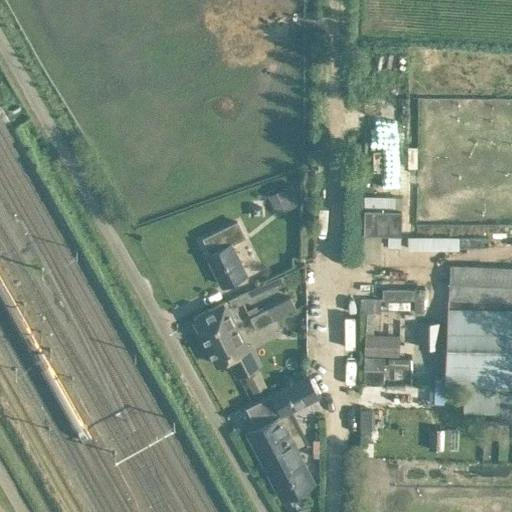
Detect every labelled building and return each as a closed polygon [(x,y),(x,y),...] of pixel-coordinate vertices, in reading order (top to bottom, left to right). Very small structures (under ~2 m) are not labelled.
[(366,145),(365,175),(375,175),(377,145),(366,145)] [(291,183),(269,193),(278,212),(300,202),(291,183)] [(399,244),(401,194),(361,193),(360,259),(383,259),(383,243),(399,244)] [(203,236),(210,251),(208,253),(223,284),(245,273),(230,243),(246,235),(238,219),(203,236)] [(406,233),(406,246),(479,247),(480,234),(406,233)] [(511,267),(450,264),(449,297),(462,297),(486,298),(511,299),(511,267)] [(423,287),(413,287),(414,311),(424,311),(424,291),(423,287)] [(290,296),(265,308),(271,320),(296,307),(290,296)] [(361,297),(361,310),(366,310),(374,311),(380,311),(380,298),(361,297)] [(445,378),(445,383),(464,384),(463,410),(483,411),(511,412),(511,299),(486,298),(462,297),(449,297),(445,378)] [(255,362),(222,301),(193,316),(217,361),(228,355),(237,372),(255,362)] [(342,305),(342,335),(354,335),(354,305),(342,305)] [(419,320),(419,345),(435,346),(435,320),(419,320)] [(365,335),(365,352),(399,353),(399,336),(399,333),(373,332),(365,332),(365,335)] [(383,383),(383,367),(384,357),(365,356),(364,382),(383,383)] [(408,358),(389,357),(388,365),(408,366),(408,358)] [(246,377),(258,391),(269,382),(257,368),(246,377)] [(313,481),(278,414),(317,394),(307,373),(245,406),(256,426),(248,430),(283,497),(313,481)] [(361,408),(361,427),(371,427),(371,408),(361,408)] [(442,432),(429,432),(429,448),(430,448),(442,448),(442,432)] [(360,440),(360,453),(373,453),(373,440),(360,440)]
